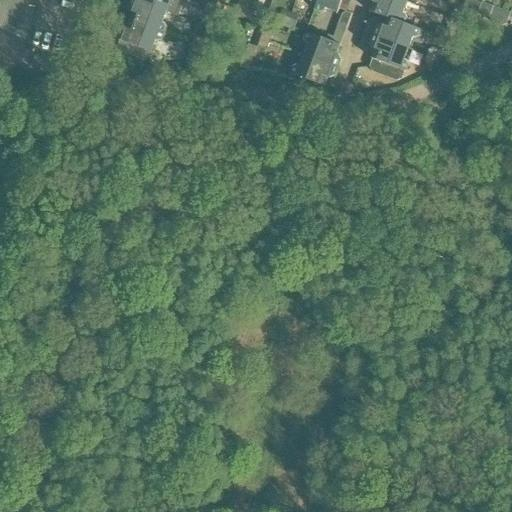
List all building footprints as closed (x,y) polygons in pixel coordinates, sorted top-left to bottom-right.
[(134,0),(135,1),(167,13),(171,2),(174,3),(177,1),(177,0),(134,0)] [(203,0),(203,3),(217,9),(219,3),(217,0),(203,0)] [(319,0),(318,5),(317,5),(315,11),(322,14),(325,12),(326,10),(338,14),(343,0),(319,0)] [(371,13),(387,19),(405,26),(405,25),(407,19),(406,16),(403,15),(407,3),(398,0),(369,0),(371,3),(374,5),(371,13)] [(471,0),(466,0),(463,10),(477,15),(481,3),(471,0)] [(133,14),(130,22),(165,35),(167,28),(165,25),(163,24),(167,13),(135,1),(131,3),(129,9),(131,13),(133,14)] [(238,16),(243,19),(249,4),(240,1),(236,12),(238,16)] [(217,9),(203,3),(200,12),(211,16),(215,14),(217,9)] [(249,4),(243,19),(249,21),(253,19),(257,7),(249,4)] [(491,24),(497,26),(502,11),(494,8),(490,20),(491,24)] [(502,11),(497,26),(503,28),(507,26),(511,15),(502,11)] [(280,27),(285,29),(291,15),(282,12),(278,23),(280,27)] [(338,26),(347,29),(352,15),(347,13),(343,15),(338,26)] [(291,15),(285,29),(291,31),(295,29),(299,18),(291,15)] [(375,34),(377,38),(409,50),(413,39),(416,40),(419,39),(422,31),(405,25),(405,26),(387,19),(384,27),(382,26),(377,28),(375,34)] [(165,35),(130,22),(127,30),(124,29),(120,31),(118,37),(120,42),(151,54),(156,42),(159,43),(162,42),(165,35)] [(434,36),(449,42),(452,33),(441,29),(437,30),(434,36)] [(259,30),(256,38),(270,44),(272,38),(270,34),(259,30)] [(308,45),(304,56),(336,68),(340,67),(342,61),(340,56),(337,55),(341,46),(306,34),(304,41),(305,44),(308,45)] [(191,36),(188,44),(202,49),(203,44),(202,40),(191,36)] [(270,44),(256,38),(253,47),(264,51),(268,49),(270,44)] [(409,50),(377,38),(373,40),(370,46),(372,50),(375,51),(372,60),(373,60),(370,69),(373,73),(397,83),(402,81),(405,73),(406,73),(409,66),(407,62),(405,61),(409,50)] [(202,49),(188,44),(184,52),(196,56),(200,55),(202,49)] [(429,51),(427,57),(441,62),(444,54),(433,49),(429,51)] [(336,68),(304,56),(299,67),(297,66),(293,68),(290,75),(325,88),(328,79),(331,80),(335,78),(338,72),(336,68)] [(441,62),(427,57),(425,62),(426,66),(438,71),(441,62)]
